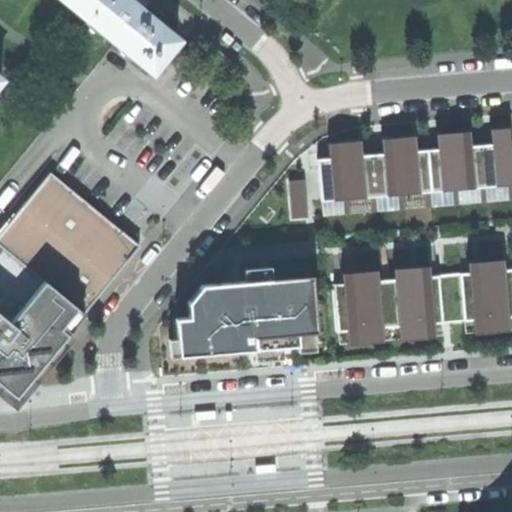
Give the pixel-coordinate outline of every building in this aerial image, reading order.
[(145,70),(171,39),(136,10),(139,8),(133,3),(129,0),(125,0),(124,1),(122,0),(65,0),(64,3),(145,70)] [(482,198),(511,196),(511,121),(485,123),(477,123),(482,198)] [(434,203),(471,200),(467,125),(460,126),(439,127),(429,127),(434,203)] [(384,206),(422,204),(418,128),(410,129),(388,130),(380,131),(384,206)] [(322,213),(360,211),(356,136),(349,136),(324,138),(318,138),(322,213)] [(13,220),(0,236),(0,244),(77,308),(85,315),(126,264),(140,248),(51,174),(13,220)] [(285,180),(289,219),(307,217),(304,178),(285,180)] [(0,236),(13,220),(0,209),(0,236)] [(61,328),(77,308),(0,244),(0,383),(12,394),(20,400),(72,338),(69,335),(61,328)] [(472,335),(510,333),(505,258),(468,260),(472,335)] [(398,340),(436,338),(432,263),(394,265),(398,340)] [(345,343),(383,341),(378,266),(341,268),(345,343)] [(172,316),(175,354),(252,347),(314,342),(308,275),(199,284),(182,298),(184,315),(172,316)] [(78,323),(85,315),(77,308),(61,328),(69,335),(78,323)] [(194,413),(195,421),(216,418),(215,411),(202,412),(194,413)] [(275,471),(275,465),(255,466),(255,473),(269,472),(275,471)] [(494,511),(511,511),(511,493),(510,494),(494,511)]
